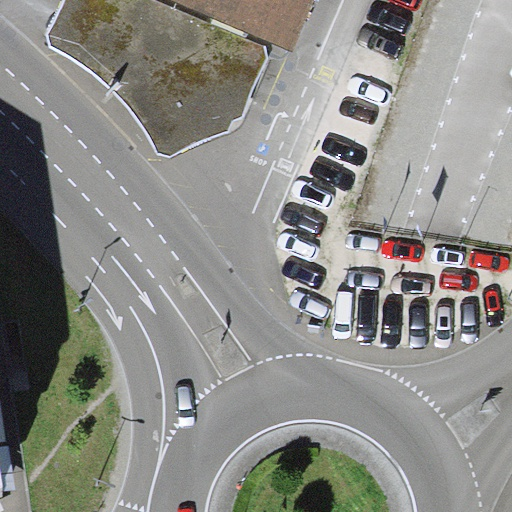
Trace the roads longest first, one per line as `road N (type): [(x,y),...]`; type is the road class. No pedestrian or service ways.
road 1 (primary): [(321,391),(129,168),(0,38)]
road 2 (residential): [(130,305),(149,416),(130,511)]
road 3 (primary): [(0,157),(130,305)]
road 4 (primary): [(130,305),(176,371),(197,453)]
road 5 (primary): [(321,391),(250,405),(197,453)]
road 6 (primary): [(430,460),(384,412),(321,391)]
